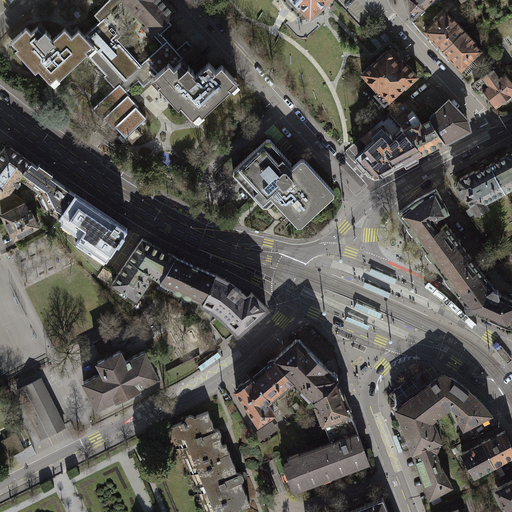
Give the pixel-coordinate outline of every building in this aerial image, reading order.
[(138,19),(120,0),(112,0),(96,16),(101,22),(86,35),(95,45),(89,51),(91,54),(109,75),(105,79),(115,88),(119,84),(127,92),(138,81),(146,88),(160,77),(174,63),(180,69),(183,65),(180,62),(184,58),(176,49),(163,36),(174,26),(171,22),(155,37),(162,45),(141,65),(116,39),(138,19)] [(120,0),(138,19),(155,37),(171,22),(180,14),(166,0),(120,0)] [(283,0),(285,2),(284,2),(288,7),(293,12),(293,11),(299,17),(305,11),(310,17),(328,0),(283,0)] [(410,0),(411,15),(415,19),(433,0),(410,0)] [(443,49),(464,29),(446,10),(425,30),(443,49)] [(95,45),(86,35),(82,31),(75,38),(68,30),(55,42),(53,39),(55,37),(48,30),(47,32),(41,26),(34,33),(29,27),(13,42),(19,49),(17,51),(39,74),(42,70),(53,82),(60,76),(63,80),(91,54),(89,51),(95,45)] [(476,41),(464,29),(443,49),(462,68),(472,58),(481,50),(474,43),(476,41)] [(375,93),(384,103),(388,100),(389,100),(405,86),(406,87),(418,75),(403,60),(399,63),(387,51),(363,74),(378,90),(375,93)] [(472,58),(462,68),(467,74),(477,64),(472,58)] [(174,63),(160,77),(166,83),(163,87),(185,109),(187,107),(204,124),(209,118),(208,117),(236,89),(234,87),(240,81),(227,67),(222,72),(214,65),(201,77),(199,74),(201,73),(194,66),(192,68),(186,63),(183,65),(180,69),(174,63)] [(484,75),(474,82),(481,90),(483,88),(497,106),(511,95),(511,79),(505,71),(501,74),(495,67),(487,72),(484,75)] [(119,84),(115,88),(92,109),(102,120),(105,118),(114,127),(116,126),(125,135),(144,117),(136,107),(137,106),(128,96),(129,95),(127,92),(119,84)] [(433,86),(423,95),(438,111),(448,102),(433,86)] [(449,101),(448,102),(438,111),(431,118),(446,141),(447,140),(448,142),(454,139),(453,137),(469,129),(467,120),(449,101)] [(446,141),(431,118),(422,123),(421,120),(405,130),(424,152),(446,141)] [(417,156),(424,152),(405,130),(402,127),(396,132),(397,134),(394,137),(386,128),(365,147),(368,151),(356,162),(364,170),(367,168),(372,174),(379,170),(383,174),(405,162),(407,166),(419,159),(417,156)] [(288,160),(272,141),(267,146),(262,150),(244,167),(241,169),(236,173),(256,196),(258,197),(266,207),(271,207),(278,202),(301,227),(306,227),(338,198),(339,193),(309,161),(305,161),(296,169),(291,163),(288,160)] [(0,194),(9,190),(19,176),(30,161),(10,146),(6,146),(0,153),(0,194)] [(507,155),(490,163),(504,190),(511,185),(511,150),(506,154),(507,155)] [(51,211),(59,217),(75,193),(30,161),(19,176),(42,193),(51,211)] [(484,200),(504,190),(490,163),(475,171),(474,170),(460,178),(457,185),(463,195),(466,193),(476,211),(487,206),(484,200)] [(399,212),(421,241),(445,222),(439,215),(448,210),(436,188),(432,190),(418,197),(399,212)] [(9,190),(0,194),(0,211),(1,214),(25,202),(9,190)] [(75,193),(59,217),(69,224),(67,229),(62,233),(98,270),(117,241),(118,242),(122,237),(121,236),(126,227),(75,193)] [(25,202),(1,214),(13,238),(39,225),(31,210),(29,210),(25,202)] [(445,222),(421,241),(436,262),(440,266),(464,248),(445,222)] [(128,258),(148,271),(160,280),(175,256),(142,237),(128,258)] [(464,248),(440,266),(442,270),(459,292),(471,283),(483,274),(464,248)] [(215,273),(175,256),(160,280),(173,286),(174,288),(177,290),(180,290),(183,291),(185,293),(187,294),(190,294),(203,300),(215,273)] [(145,276),(148,271),(128,258),(112,281),(137,298),(148,281),(147,278),(145,276)] [(232,283),(215,273),(203,300),(212,306),(221,313),(219,314),(222,317),(213,325),(224,340),(237,329),(238,330),(265,306),(251,292),(247,296),(232,283)] [(471,283),(459,292),(466,303),(465,304),(467,309),(473,310),(473,308),(509,324),(511,317),(511,299),(500,294),(499,290),(493,287),(483,274),(471,283)] [(303,386),(314,397),(327,388),(338,378),(338,373),(335,370),(332,371),(331,371),(302,342),(302,340),(300,338),(296,338),(294,340),(294,342),(276,358),(294,379),(301,386),(303,386)] [(103,372),(84,381),(97,407),(116,398),(117,399),(140,388),(139,386),(158,376),(145,350),(126,360),(121,350),(97,361),(103,372)] [(294,379),(276,358),(274,359),(274,358),(271,358),(268,360),(268,363),(269,364),(254,376),(271,398),(294,379)] [(455,379),(444,372),(429,383),(448,407),(452,404),(459,411),(457,413),(464,426),(491,413),(481,401),(469,390),(464,385),(455,379)] [(239,384),(238,386),(239,387),(236,389),(258,422),(274,412),(267,401),(271,398),(254,376),(245,383),(244,382),(241,382),(239,384)] [(41,378),(18,390),(41,437),(65,426),(41,378)] [(323,421),(327,430),(354,420),(351,411),(350,411),(351,409),(351,408),(351,406),(349,405),(348,404),(338,378),(327,388),(314,397),(318,402),(317,404),(323,421)] [(433,418),(448,407),(429,383),(397,407),(413,449),(437,440),(441,439),(437,427),(434,428),(432,421),(431,421),(430,420),(433,418)] [(215,429),(208,411),(195,416),(194,415),(191,414),(186,416),(185,419),(185,420),(172,425),(177,437),(181,436),(184,437),(191,453),(189,456),(185,457),(192,473),(214,464),(213,460),(220,458),(219,456),(229,452),(226,444),(224,445),(220,436),(221,436),(222,433),(220,429),(218,428),(215,429)] [(327,430),(331,442),(358,432),(354,420),(327,430)] [(511,456),(511,445),(505,430),(484,442),(495,465),(511,456)] [(17,432),(1,440),(9,457),(25,449),(17,432)] [(358,432),(331,442),(332,446),(301,457),(299,453),(289,456),(291,461),(284,464),(294,489),(304,485),(303,482),(311,479),(312,482),(323,478),(322,475),(330,472),(331,475),(342,471),(340,468),(349,465),(350,468),(360,464),(359,461),(368,458),(358,432)] [(413,449),(431,495),(452,484),(442,468),(438,458),(435,449),(437,449),(439,445),(437,440),(413,449)] [(484,442),(462,453),(475,475),(495,465),(484,442)] [(238,473),(229,452),(219,456),(220,458),(213,460),(214,464),(192,473),(196,483),(200,481),(203,483),(209,498),(208,501),(204,503),(207,511),(229,511),(250,504),(251,504),(241,481),(243,480),(245,477),(243,473),(240,472),(238,473)] [(510,511),(511,511),(511,480),(498,488),(509,511),(510,511)] [(388,511),(383,497),(342,511),(388,511)]
